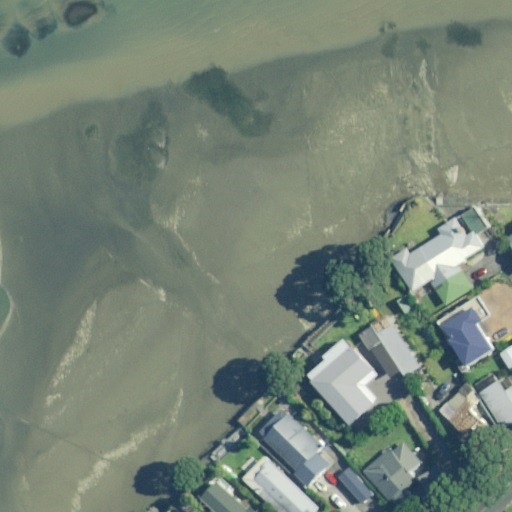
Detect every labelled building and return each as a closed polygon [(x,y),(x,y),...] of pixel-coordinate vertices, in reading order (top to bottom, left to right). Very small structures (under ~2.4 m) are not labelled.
[(472,235),(461,217),(443,229),(447,234),(415,253),(412,247),(396,257),(420,296),(427,291),(424,286),(434,281),(449,305),(477,287),(464,265),(490,249),(479,231),(472,235)] [(489,319),(481,306),(447,327),(470,365),(497,348),(482,323),(489,319)] [(425,365),(398,323),(381,334),(376,326),(363,334),(373,349),(385,341),(408,376),(425,365)] [(437,339),(430,326),(421,331),(429,344),(437,339)] [(357,347),(350,339),(329,357),(332,360),(313,376),(356,425),(375,409),(373,407),(381,401),(365,382),(381,368),(361,344),(357,347)] [(511,347),(503,353),(511,367),(511,347)] [(501,381),(498,376),(480,386),(504,429),(511,424),(511,376),(511,375),(501,381)] [(473,448),(494,427),(474,408),(484,397),(470,383),(443,410),(468,434),(464,438),(473,448)] [(327,446),(289,408),(263,433),(299,469),(296,472),(311,487),(333,465),(321,452),(327,446)] [(423,463),(406,442),(395,451),(393,448),(366,470),(400,511),(419,496),(410,486),(421,478),(414,470),(423,463)] [(315,511),(321,506),(269,456),(247,479),(281,511),(315,511)] [(450,481),(440,466),(422,477),(432,492),(450,481)] [(378,496),(353,467),(340,478),(365,507),(378,496)] [(258,511),(222,479),(204,499),(218,511),(258,511)]
